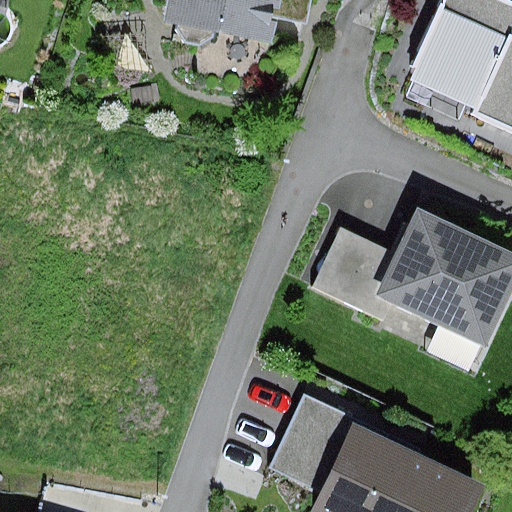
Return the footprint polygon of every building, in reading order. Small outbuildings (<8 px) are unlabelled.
[(166,0),(163,20),(177,22),(176,31),(183,43),(199,47),(212,38),(213,29),(272,40),(276,18),(279,0),(166,0)] [(309,0),(279,0),(276,18),(305,24),(309,0)] [(511,5),(499,0),(445,0),(410,80),(474,108),(471,116),(511,133),(511,5)] [(511,291),(511,256),(418,214),(399,256),(380,295),(442,323),(430,351),(469,368),(480,344),(487,347),(511,291)] [(380,295),(399,256),(341,228),(313,288),(371,315),(380,295)] [(0,263),(0,389),(5,373),(14,376),(45,278),(0,263)] [(269,468),(319,491),(352,423),(354,418),(303,394),(269,468)] [(473,511),(485,487),(352,423),(319,491),(309,511),(473,511)]
